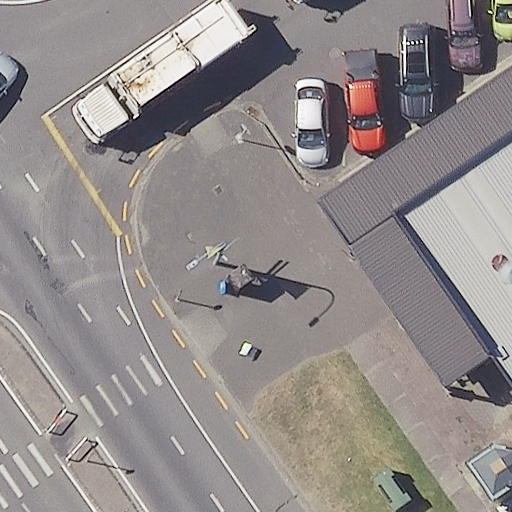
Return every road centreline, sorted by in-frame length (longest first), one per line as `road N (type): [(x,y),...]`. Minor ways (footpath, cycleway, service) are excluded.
road 1 (tertiary): [(224,0),(0,149)]
road 2 (secondary): [(0,327),(126,511)]
